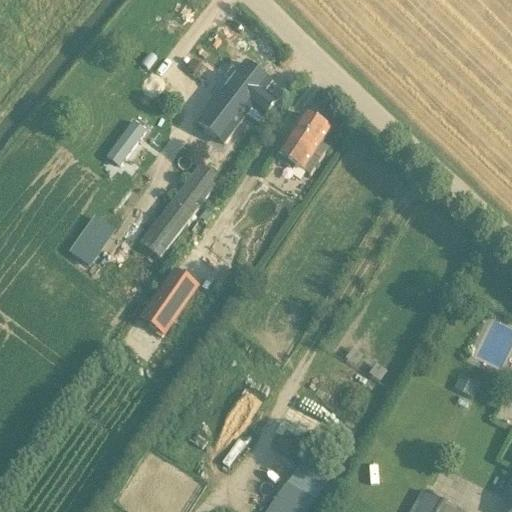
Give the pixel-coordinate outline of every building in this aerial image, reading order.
[(246,67),(222,99),(245,117),(259,128),(278,104),(264,93),(270,86),(246,67)] [(222,99),(201,126),(224,144),(245,117),(222,99)] [(321,163),(329,151),(321,146),(329,133),(304,116),(274,161),(288,171),(292,166),(310,178),(320,163),(321,163)] [(220,183),(200,167),(139,247),(159,262),(220,183)] [(90,271),(116,234),(94,219),(69,256),(90,271)] [(151,329),(164,337),(197,288),(174,272),(170,278),(140,321),(151,329)] [(317,408),(308,425),(324,433),(332,416),(317,408)] [(310,454),(289,484),(312,499),(315,501),(335,471),(310,454)] [(511,502),(511,481),(503,499),(511,502)] [(307,511),(315,501),(312,499),(289,484),(271,511),(307,511)] [(458,511),(422,492),(411,511),(458,511)]
